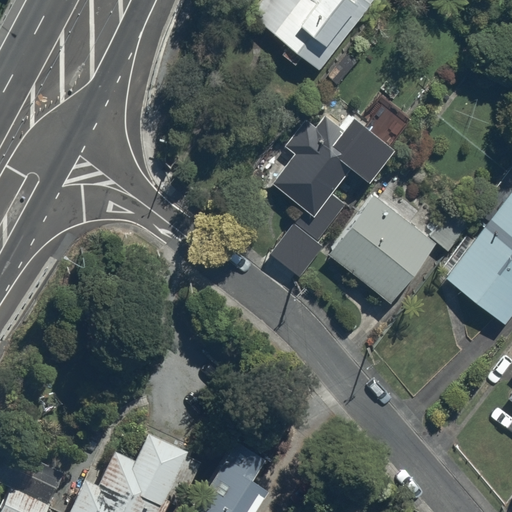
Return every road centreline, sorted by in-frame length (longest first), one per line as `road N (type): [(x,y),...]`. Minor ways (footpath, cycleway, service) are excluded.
road 1 (residential): [(242,275),(315,342),(460,511)]
road 2 (residential): [(242,275),(110,201),(68,201),(23,227)]
road 3 (residential): [(74,129),(242,275)]
road 4 (trunk): [(138,0),(74,129)]
